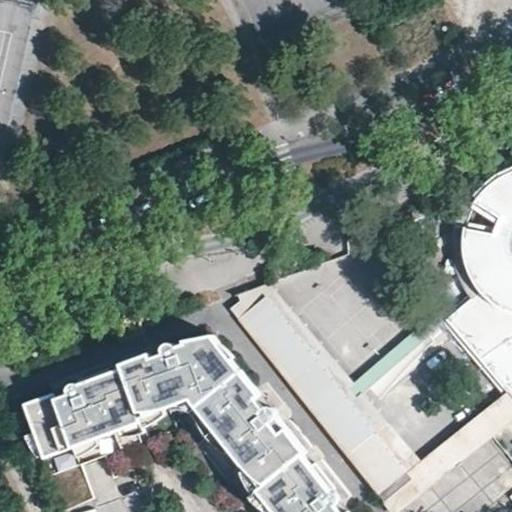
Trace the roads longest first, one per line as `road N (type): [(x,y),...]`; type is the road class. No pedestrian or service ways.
road 1 (secondary): [(0,312),(284,218),(511,103)]
road 2 (secondary): [(511,64),(369,141),(0,267)]
